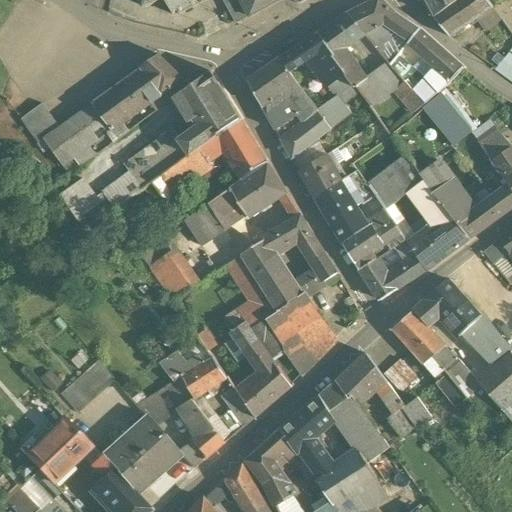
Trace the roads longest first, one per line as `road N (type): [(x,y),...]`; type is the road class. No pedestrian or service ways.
road 1 (residential): [(377,321),(224,70)]
road 2 (residential): [(377,321),(171,511)]
road 3 (residential): [(224,70),(65,0)]
road 4 (residential): [(511,219),(377,321)]
road 5 (residential): [(351,0),(224,70)]
road 6 (residential): [(511,92),(403,0)]
